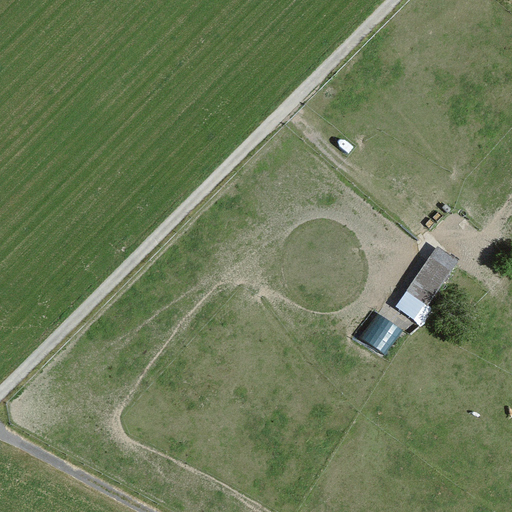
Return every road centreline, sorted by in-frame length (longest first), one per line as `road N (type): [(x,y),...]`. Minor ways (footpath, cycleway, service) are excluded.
road 1 (track): [(395,0),(0,396)]
road 2 (track): [(148,511),(0,431)]
